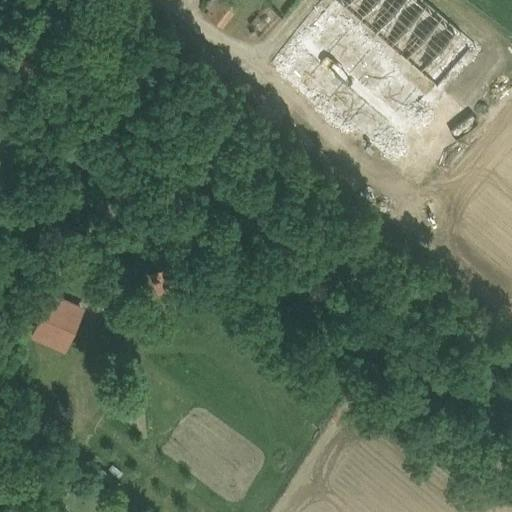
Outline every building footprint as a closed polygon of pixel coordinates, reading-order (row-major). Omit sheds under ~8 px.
[(268,37),(285,16),(267,0),(249,21),(268,37)] [(442,82),(477,41),(430,0),(332,0),(282,58),(296,71),(295,72),(392,156),(436,105),(344,25),(358,9),(442,82)] [(46,172),(69,171),(69,148),(45,149),(46,172)] [(170,261),(149,270),(158,292),(181,283),(170,261)] [(115,268),(110,271),(119,282),(123,279),(115,268)] [(51,293),(36,325),(61,337),(70,315),(74,317),(79,306),(51,293)] [(0,337),(8,316),(0,312),(0,337)] [(120,481),(102,466),(97,473),(115,487),(120,481)]
